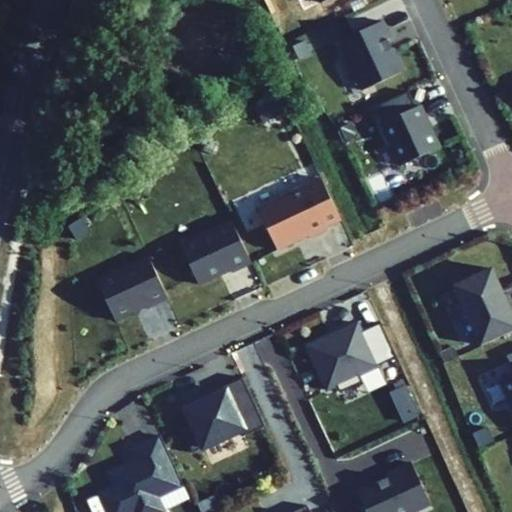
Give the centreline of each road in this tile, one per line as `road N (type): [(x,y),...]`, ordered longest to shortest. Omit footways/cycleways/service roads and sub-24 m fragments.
road 1 (residential): [(0,487),(41,468),(114,384),(511,197)]
road 2 (residential): [(425,0),(511,182)]
road 3 (tertiary): [(0,181),(50,0)]
